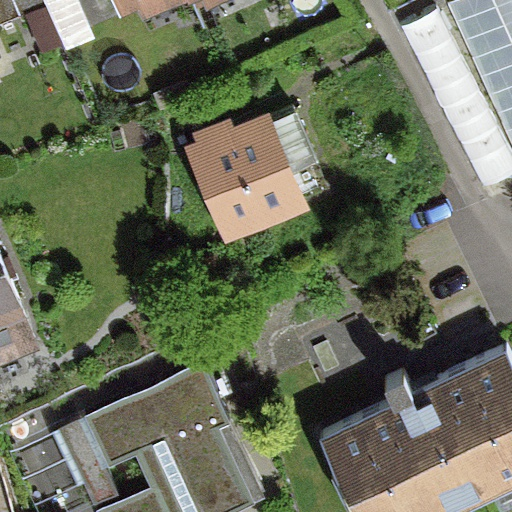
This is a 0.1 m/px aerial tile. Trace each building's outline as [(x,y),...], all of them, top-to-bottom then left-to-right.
[(0,0),(0,21),(15,15),(8,0),(0,0)] [(8,0),(15,15),(43,4),(41,0),(8,0)] [(193,180),(203,177),(223,226),(296,195),(262,116),(229,129),(224,118),(228,117),(217,91),(181,107),(197,144),(189,147),(198,166),(188,170),(193,180)] [(0,354),(31,342),(0,265),(0,354)] [(331,465),(327,467),(348,511),(352,511),(353,511),(438,511),(511,477),(511,364),(502,343),(408,388),(399,368),(380,377),(389,397),(316,432),(331,465)] [(225,413),(198,356),(80,412),(104,462),(131,449),(146,480),(92,506),(94,511),(207,511),(249,492),(214,418),(225,413)] [(89,501),(113,490),(102,466),(78,478),(89,501)]
